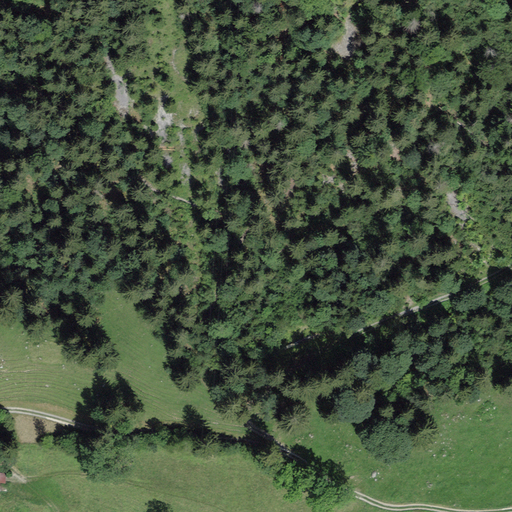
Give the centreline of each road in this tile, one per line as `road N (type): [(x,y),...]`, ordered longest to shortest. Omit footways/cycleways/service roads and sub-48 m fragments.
road 1 (track): [(280,443),(117,430),(0,409)]
road 2 (track): [(287,371),(511,263)]
road 3 (track): [(327,481),(282,446),(257,407),(287,371)]
road 4 (track): [(327,481),(388,505),(460,511)]
